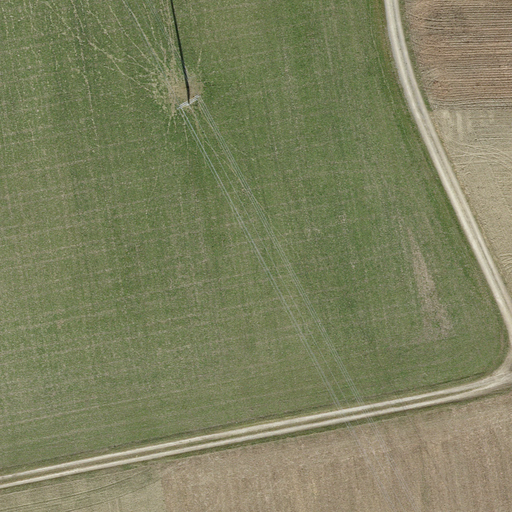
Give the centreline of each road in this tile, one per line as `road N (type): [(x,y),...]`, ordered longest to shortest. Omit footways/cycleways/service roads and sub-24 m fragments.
road 1 (track): [(0,482),(464,389),(511,372)]
road 2 (track): [(511,325),(401,60),(391,0)]
